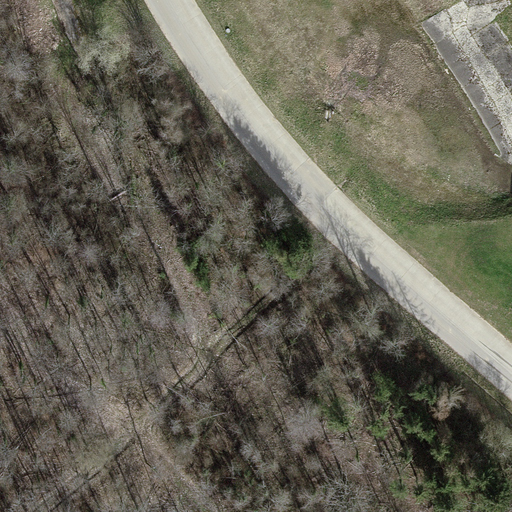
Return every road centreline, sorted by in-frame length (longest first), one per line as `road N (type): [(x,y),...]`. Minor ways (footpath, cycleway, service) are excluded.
road 1 (track): [(216,511),(168,471),(137,424),(278,288),(349,233)]
road 2 (track): [(37,511),(137,424)]
